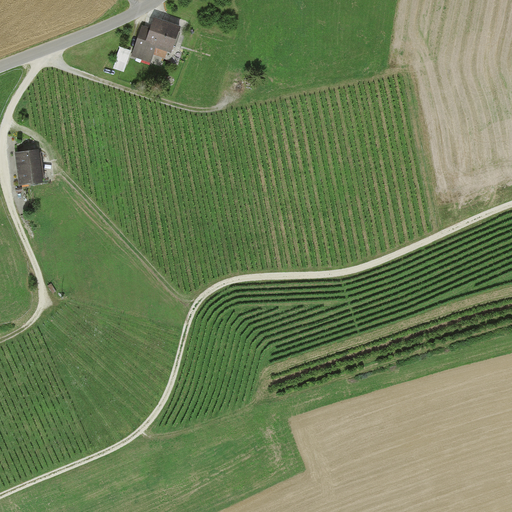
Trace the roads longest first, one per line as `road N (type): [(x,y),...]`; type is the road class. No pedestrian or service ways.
road 1 (track): [(0,339),(26,326),(45,303),(1,174),(2,135),(41,54),(186,108),(218,107),(233,96)]
road 2 (track): [(197,302),(224,281),(374,263),(511,202)]
road 3 (track): [(0,497),(140,427),(160,406),(197,302)]
road 4 (track): [(197,302),(173,291),(51,162)]
road 5 (unclassified): [(144,6),(0,69)]
